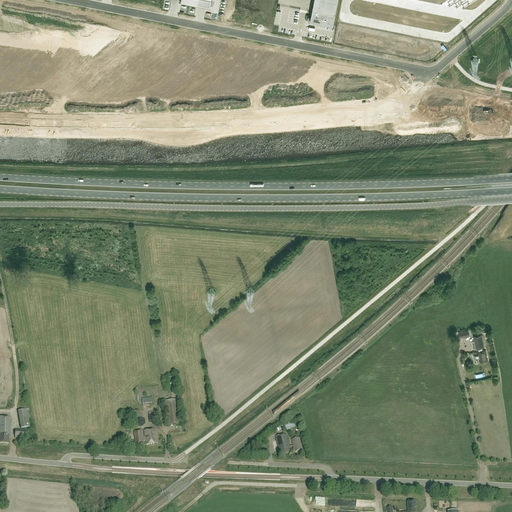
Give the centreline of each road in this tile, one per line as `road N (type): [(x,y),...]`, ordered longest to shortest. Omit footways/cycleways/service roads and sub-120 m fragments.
road 1 (primary): [(511,179),(313,187),(0,177)]
road 2 (primary): [(0,188),(234,197),(511,190)]
road 3 (unclassified): [(0,204),(294,208),(511,199)]
road 4 (unclassified): [(0,121),(216,121),(389,108),(434,71)]
road 5 (unclassified): [(69,0),(434,71)]
road 6 (unclassified): [(511,485),(329,478)]
